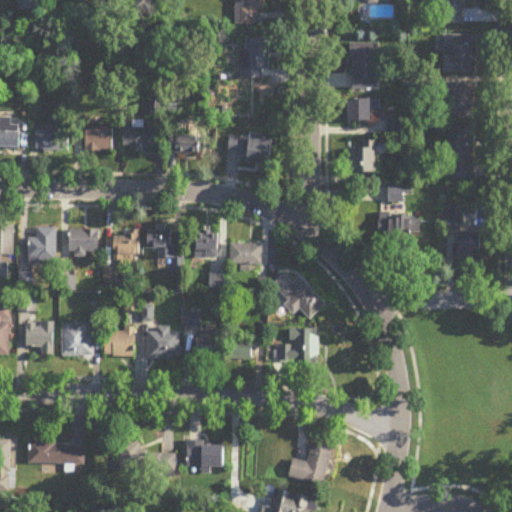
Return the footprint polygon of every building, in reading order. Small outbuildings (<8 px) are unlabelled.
[(19,0),(20,12),(40,12),(40,0),(19,0)] [(236,0),(237,25),(264,25),(263,0),(236,0)] [(465,0),(443,0),(443,26),(465,26),(465,0)] [(443,73),(473,73),(473,36),(443,36),(443,73)] [(269,69),(269,39),(242,39),(242,79),(264,79),(264,69),(269,69)] [(352,90),(381,90),(381,44),(352,44),(352,90)] [(473,84),(443,84),(443,118),(473,118),(473,84)] [(350,122),(375,122),(375,99),(350,99),(350,122)] [(0,119),(0,148),(22,149),(22,119),(0,119)] [(404,120),(388,120),(388,133),(404,133),(404,120)] [(472,127),(449,127),(449,180),(472,180),(472,127)] [(113,152),(113,129),(86,129),(86,152),(113,152)] [(36,152),(69,152),(69,130),(36,130),(36,152)] [(168,153),(198,153),(198,135),(168,135),(168,153)] [(229,152),(245,152),(245,138),(229,138),(229,152)] [(274,163),(274,140),(248,140),(248,163),(274,163)] [(376,141),(360,141),(360,148),(350,148),(351,175),(377,175),(376,141)] [(380,235),(387,235),(387,244),(422,245),(422,216),(380,215),(380,235)] [(15,258),(15,227),(0,226),(0,280),(9,281),(9,258),(15,258)] [(28,265),(58,265),(58,229),(37,229),(37,240),(28,240),(28,265)] [(157,259),(174,259),(174,230),(147,230),(147,251),(157,251),(157,259)] [(100,231),(70,231),(70,256),(100,256),(100,231)] [(139,265),(139,233),(115,233),(115,265),(139,265)] [(459,233),(459,257),(484,257),(484,233),(459,233)] [(219,259),(219,242),(195,242),(195,259),(219,259)] [(262,245),(231,245),(231,266),(240,266),(240,272),(251,272),(251,267),(262,267),(262,245)] [(300,278),(293,285),(284,275),(273,286),(290,302),(286,307),(296,317),(302,311),(311,321),(327,305),(300,278)] [(0,357),(10,357),(11,307),(0,307),(0,357)] [(41,350),(41,358),(54,358),(54,324),(26,324),(26,350),(41,350)] [(94,358),(94,326),(62,326),(62,358),(94,358)] [(171,328),(157,328),(157,333),(149,333),(149,360),(180,360),(180,334),(171,334),(171,328)] [(320,331),(291,330),(290,346),(280,346),(280,363),(319,364),(320,331)] [(135,358),(135,333),(106,333),(106,358),(135,358)] [(197,360),(221,360),(221,339),(197,339),(197,360)] [(255,361),(255,341),(232,341),(232,361),(255,361)] [(12,442),(0,442),(0,492),(12,492),(12,442)] [(28,466),(84,466),(84,444),(28,444),(28,466)] [(187,444),(187,470),(226,470),(226,444),(187,444)] [(327,486),(334,448),(314,444),(310,463),(294,460),(290,479),(327,486)] [(120,475),(174,472),(173,454),(142,455),(142,445),(119,447),(120,475)] [(280,511),(306,511),(309,497),(278,492),(275,511),(280,511)]
